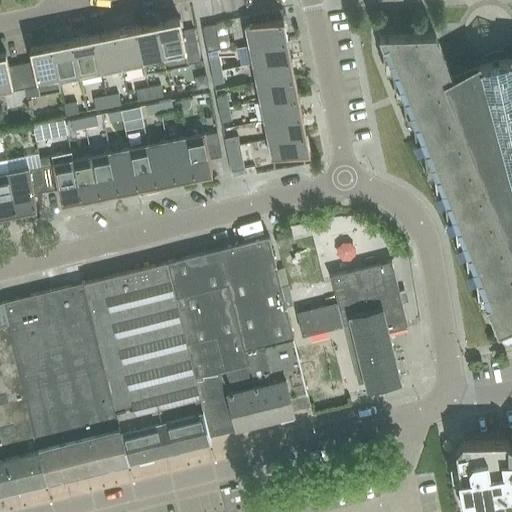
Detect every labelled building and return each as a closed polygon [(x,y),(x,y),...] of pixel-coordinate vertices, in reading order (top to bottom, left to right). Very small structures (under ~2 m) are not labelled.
[(157,22),(166,69),(188,65),(188,63),(200,61),(193,28),(181,31),(179,17),(157,22)] [(249,44),(286,37),(282,17),(245,25),(249,44)] [(144,73),(166,69),(157,22),(136,26),(144,65),(143,66),(144,73)] [(215,24),(202,27),(207,51),(220,49),(215,24)] [(122,70),(143,66),(144,65),(136,26),(114,30),(122,70)] [(101,74),(122,70),(114,30),(93,34),(101,74)] [(511,57),(495,58),(452,75),(434,32),(378,34),(381,43),(385,71),(391,71),(395,97),(402,97),(406,123),(412,123),(416,149),(423,149),(426,175),(433,175),(437,201),(444,201),(447,227),(454,227),(458,253),(464,253),(468,279),(475,279),(479,305),(485,303),(497,331),(511,324),(511,57)] [(80,78),(101,74),(93,34),(72,39),(80,78)] [(252,63),(290,56),(286,37),(249,44),(252,63)] [(59,82),(80,78),(72,39),(51,43),(59,82)] [(60,90),(59,82),(51,43),(29,47),(32,61),(20,63),(25,88),(27,97),(60,90)] [(25,88),(20,63),(8,65),(5,52),(0,53),(0,94),(13,91),(13,90),(25,88)] [(256,82),(294,74),(290,56),(252,63),(256,82)] [(211,72),(221,70),(218,57),(208,59),(211,72)] [(221,70),(211,72),(213,84),(223,82),(221,70)] [(260,101),(298,93),(294,74),(256,82),(260,101)] [(148,87),(150,98),(162,95),(160,84),(148,87)] [(138,100),(150,98),(148,87),(135,89),(138,100)] [(105,95),(108,106),(120,104),(118,93),(105,95)] [(264,120),(301,112),(298,93),(260,101),(264,120)] [(95,109),(108,106),(105,95),(93,98),(95,109)] [(218,109),(228,107),(226,95),(216,97),(218,109)] [(158,102),(160,112),(173,110),(171,100),(158,102)] [(76,101),(63,104),(65,115),(78,112),(76,101)] [(148,114),(160,112),(158,102),(146,105),(148,114)] [(121,110),(123,120),(135,117),(133,107),(121,110)] [(228,107),(218,109),(221,122),(231,120),(228,107)] [(110,122),(123,120),(121,110),(108,112),(110,122)] [(267,138),(305,131),(301,112),(264,120),(267,138)] [(83,117),(85,127),(97,125),(95,115),(83,117)] [(73,130),(85,127),(83,117),(71,120),(73,130)] [(185,136),(192,174),(212,170),(209,158),(221,156),(216,131),(204,133),(204,132),(185,136)] [(305,131),(267,138),(271,158),(309,150),(305,131)] [(226,147),(239,144),(237,135),(224,138),(226,147)] [(173,178),(192,174),(185,136),(166,140),(173,178)] [(154,181),(173,178),(166,140),(147,144),(154,181)] [(136,185),(154,181),(147,144),(128,147),(136,185)] [(231,172),(244,169),(239,144),(226,147),(231,172)] [(117,189),(136,185),(128,147),(109,151),(117,189)] [(72,159),(72,158),(71,151),(39,157),(42,168),(41,168),(45,191),(57,189),(60,200),(79,196),(72,159)] [(98,193),(117,189),(109,151),(90,155),(98,193)] [(79,196),(98,193),(90,155),(72,158),(72,159),(79,196)] [(45,191),(41,168),(29,171),(28,167),(9,171),(16,209),(36,205),(34,193),(45,191)] [(0,212),(16,209),(9,171),(0,172),(0,212)] [(268,235),(166,260),(209,432),(210,431),(293,411),(289,395),(306,391),(268,235)] [(407,326),(398,288),(391,258),(330,274),(336,302),(296,311),(302,334),(343,323),(358,382),(364,380),(366,387),(400,379),(388,330),(407,326)] [(210,438),(209,432),(166,260),(83,280),(127,458),(208,438),(208,439),(210,438)] [(45,478),(127,458),(83,280),(2,300),(45,478)] [(0,489),(45,478),(2,300),(0,300),(0,489)] [(456,447),(455,447),(459,474),(457,474),(460,490),(463,500),(468,509),(470,511),(511,511),(511,456),(508,454),(508,438),(461,439),(461,440),(456,447)]
